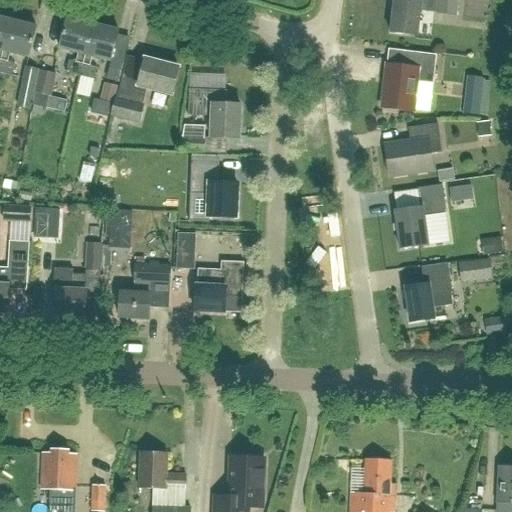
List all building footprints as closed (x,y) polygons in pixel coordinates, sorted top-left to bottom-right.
[(416,0),(416,3),(393,1),(390,34),(417,37),(420,12),(454,16),(456,0),(416,0)] [(0,62),(2,52),(10,21),(0,18),(0,62)] [(79,77),(92,25),(67,19),(59,50),(77,54),(74,64),(68,62),(65,74),(79,77)] [(2,52),(0,62),(0,73),(11,77),(14,64),(7,63),(9,54),(28,59),(36,28),(10,21),(2,52)] [(92,25),(79,77),(93,81),(96,68),(89,67),(91,58),(110,63),(118,31),(92,25)] [(433,85),(436,56),(403,53),(402,68),(386,66),(381,109),(413,113),(416,83),(433,85)] [(171,96),(175,78),(178,69),(144,60),(139,83),(121,79),(116,100),(115,100),(111,116),(138,123),(142,107),(146,90),(171,96)] [(30,111),(38,70),(24,67),(14,119),(13,128),(26,130),(27,119),(29,111),(30,111)] [(40,72),(35,92),(50,96),(55,75),(40,72)] [(467,78),(463,114),(478,116),(482,80),(467,78)] [(104,84),(101,100),(113,103),(117,87),(104,84)] [(210,139),(238,140),(240,107),(226,106),(226,92),(188,91),(187,117),(211,118),(210,139)] [(35,94),(32,106),(46,109),(49,97),(35,94)] [(49,97),(46,109),(64,113),(67,101),(49,97)] [(94,100),(91,114),(107,117),(110,104),(94,100)] [(488,122),(476,123),(478,138),(490,136),(488,122)] [(389,178),(432,172),(430,156),(441,154),(437,126),(407,130),(409,144),(384,147),(389,178)] [(185,127),(184,138),(204,139),(204,128),(185,127)] [(203,153),(204,139),(184,138),(183,153),(203,153)] [(189,195),(189,223),(209,223),(209,218),(236,219),(237,185),(217,184),(218,165),(190,165),(189,195)] [(399,251),(428,247),(424,218),(446,215),(442,187),(418,190),(421,209),(394,213),(399,251)] [(452,204),(474,201),(472,187),(450,190),(452,204)] [(28,223),(29,209),(3,208),(3,222),(28,223)] [(35,209),(35,231),(59,232),(59,210),(35,209)] [(107,211),(106,237),(131,238),(132,212),(107,211)] [(195,235),(178,234),(176,270),(193,270),(195,235)] [(500,238),(484,240),(486,255),(502,253),(500,238)] [(25,290),(28,244),(10,243),(8,270),(0,269),(0,312),(7,313),(8,289),(25,290)] [(99,296),(101,245),(87,244),(85,276),(72,275),(73,270),(54,269),(53,292),(56,292),(55,315),(85,316),(86,296),(99,296)] [(103,268),(111,268),(111,251),(103,251),(103,268)] [(478,279),(491,278),(489,262),(476,264),(478,279)] [(194,311),(224,313),(241,314),(243,264),(221,263),(221,272),(198,271),(197,287),(195,287),(194,311)] [(168,309),(169,284),(170,268),(135,266),(134,294),(120,294),(119,318),(149,320),(149,308),(168,309)] [(410,324),(434,320),(432,308),(452,305),(446,266),(422,269),(424,286),(405,289),(410,324)] [(490,334),(511,330),(509,318),(488,322),(490,334)] [(497,357),(511,354),(511,340),(495,342),(497,357)] [(49,511),(74,511),(75,491),(76,455),(68,455),(68,452),(51,451),(50,454),(42,454),(41,490),(50,491),(49,511)] [(139,489),(153,490),(153,509),(178,509),(179,489),(185,489),(185,475),(166,475),(167,454),(140,454),(139,489)] [(214,498),(213,511),(247,511),(248,508),(260,509),(261,485),(263,485),(264,460),(230,458),(228,498),(214,498)] [(389,496),(391,462),(365,461),(363,494),(349,494),(348,511),(395,511),(396,496),(389,496)] [(511,511),(511,468),(499,468),(496,511),(511,511)] [(92,503),(105,503),(105,486),(93,486),(92,503)]
